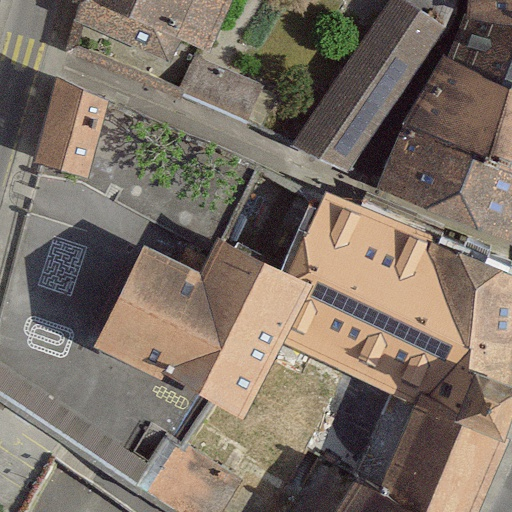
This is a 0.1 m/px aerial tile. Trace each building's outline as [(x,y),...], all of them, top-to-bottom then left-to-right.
[(207,49),(228,0),(84,0),(81,18),(167,58),(179,36),(207,49)] [(397,0),(301,134),(354,158),(440,29),(452,0),(397,0)] [(511,0),(468,0),(467,16),(511,18),(511,0)] [(511,18),(467,16),(447,58),(511,87),(511,18)] [(197,56),(185,82),(248,111),(260,84),(197,56)] [(511,87),(447,58),(404,124),(491,163),(511,171),(511,87)] [(58,86),(40,161),(86,172),(105,97),(58,86)] [(470,205),(491,163),(404,124),(385,171),(470,205)] [(511,171),(491,163),(470,205),(511,220),(511,171)] [(283,335),(347,369),(336,386),(331,405),(333,424),(339,439),(349,451),(364,462),(356,477),(416,511),(473,511),(511,437),(511,278),(319,201),(288,270),(310,281),(283,335)] [(202,276),(144,247),(95,344),(156,375),(159,368),(214,395),(244,411),(283,335),(310,281),(288,270),(222,236),(202,276)] [(140,487),(183,511),(215,511),(236,476),(182,445),(169,438),(140,487)] [(416,511),(356,477),(336,511),(416,511)]
